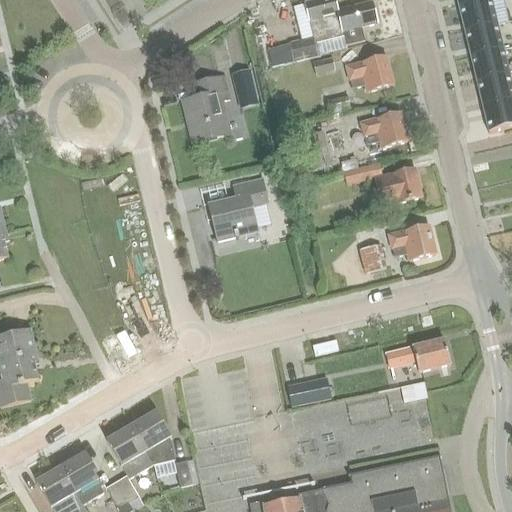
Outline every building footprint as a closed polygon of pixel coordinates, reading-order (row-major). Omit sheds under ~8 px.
[(313,40),(317,58),(335,54),(346,52),(345,47),(364,43),(361,29),(377,26),(372,4),(337,11),(334,0),(318,0),(305,3),(313,40)] [(456,0),(459,9),(491,2),(490,0),(456,0)] [(491,2),(459,9),(465,35),(497,27),(491,2)] [(497,27),(465,35),(471,60),(503,52),(497,27)] [(503,52),(471,60),(477,85),(509,77),(503,52)] [(366,89),(367,94),(393,87),(386,59),(347,68),(350,82),(352,92),(366,89)] [(332,60),(313,64),(316,77),(335,72),(332,60)] [(243,108),(262,103),(253,68),(234,73),(243,108)] [(511,90),(509,77),(477,85),(483,110),(511,102),(511,90)] [(218,105),(229,102),(224,80),(195,87),(198,101),(181,105),(191,147),(226,138),(218,105)] [(330,116),(351,112),(347,98),(327,102),(330,116)] [(511,102),(483,110),(489,135),(488,135),(489,136),(511,130),(511,102)] [(361,124),(364,138),(370,165),(384,162),(382,150),(408,143),(401,114),(361,124)] [(331,168),(322,134),(299,140),(308,174),(331,168)] [(422,199),(415,170),(381,178),(378,165),(343,173),(346,186),(374,180),(381,209),(422,199)] [(252,211),(268,207),(262,181),(234,188),(237,201),(206,208),(215,248),(238,242),(237,239),(257,235),(252,211)] [(428,227),(388,237),(391,251),(394,260),(408,257),(409,263),(435,257),(428,227)] [(7,236),(0,238),(0,265),(8,263),(4,247),(10,245),(7,236)] [(360,252),(365,276),(386,271),(381,248),(360,252)] [(0,367),(36,359),(30,334),(0,341),(0,359),(0,367)] [(418,375),(450,368),(444,343),(386,357),(389,371),(416,364),(418,375)] [(33,369),(38,368),(36,359),(0,367),(0,385),(0,386),(0,409),(0,410),(32,403),(28,388),(37,386),(33,369)] [(286,385),(289,406),(330,400),(327,379),(286,385)] [(130,431),(145,455),(150,463),(152,468),(174,463),(170,441),(171,440),(155,416),(130,431)] [(130,431),(106,445),(122,470),(129,482),(152,468),(150,463),(145,455),(130,431)] [(83,510),(104,498),(100,492),(104,490),(100,483),(84,457),(59,472),(83,510)] [(449,511),(439,459),(349,477),(351,485),(322,492),(297,497),(298,502),(266,509),(265,504),(250,507),(250,511),(449,511)] [(179,490),(191,488),(188,476),(185,465),(173,467),(178,488),(178,489),(179,490)] [(84,511),(83,510),(59,472),(35,487),(50,511),(84,511)] [(137,501),(126,480),(116,485),(128,506),(137,501)] [(106,491),(117,511),(132,511),(128,506),(116,485),(106,491)]
